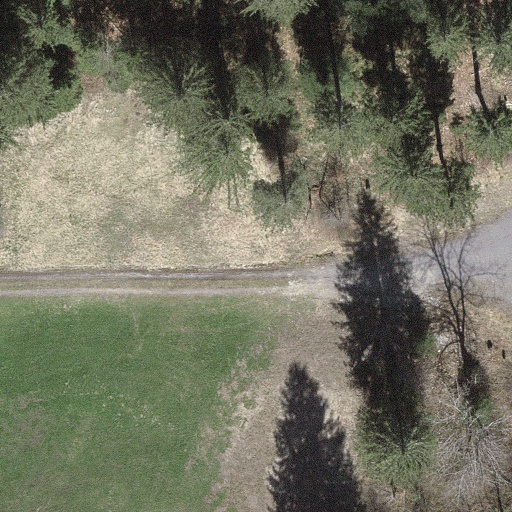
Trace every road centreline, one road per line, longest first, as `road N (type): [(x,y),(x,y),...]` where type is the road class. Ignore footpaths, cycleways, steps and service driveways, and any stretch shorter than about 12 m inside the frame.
road 1 (track): [(279,296),(0,285)]
road 2 (track): [(279,296),(511,259)]
